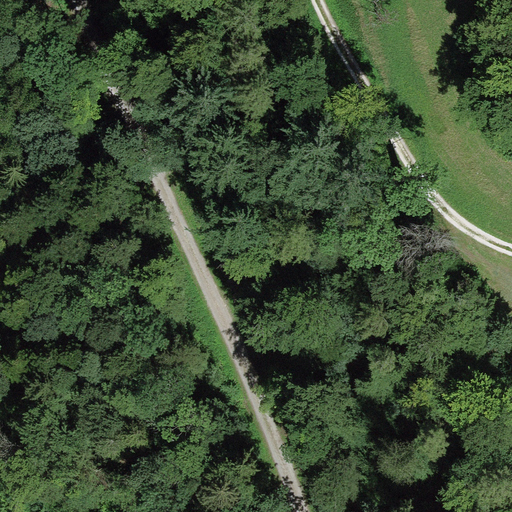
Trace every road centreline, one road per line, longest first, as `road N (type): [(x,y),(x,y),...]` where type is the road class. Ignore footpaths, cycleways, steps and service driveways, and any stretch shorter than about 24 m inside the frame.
road 1 (track): [(87,0),(295,511)]
road 2 (track): [(511,248),(451,217),(413,172),(331,45),(315,0)]
